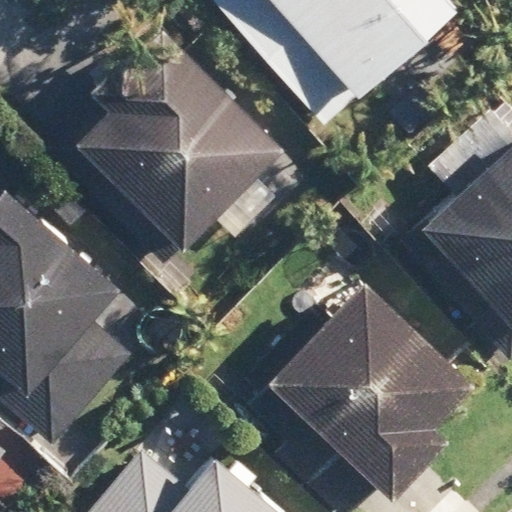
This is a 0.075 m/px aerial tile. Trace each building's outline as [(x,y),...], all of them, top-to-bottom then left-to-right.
[(283,137),(156,0),(155,0),(54,93),(181,231),(283,137)] [(450,0),(242,0),(324,101),(450,0)] [(511,119),(488,98),(387,209),(511,321),(511,119)] [(130,271),(0,174),(0,350),(45,384),(130,271)] [(459,363),(333,249),(232,361),(358,474),(459,363)] [(304,511),(180,400),(79,511),(304,511)] [(0,462),(15,443),(0,431),(0,462)]
